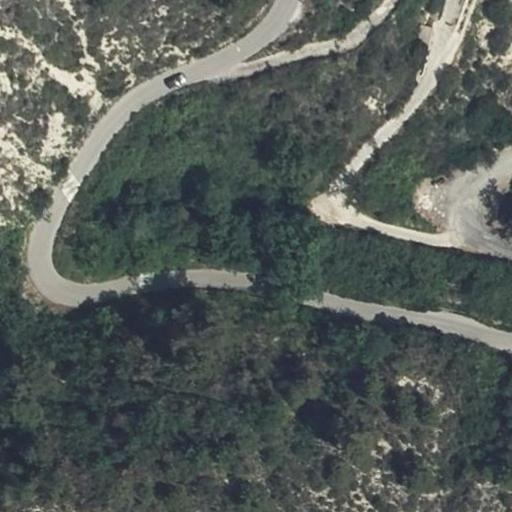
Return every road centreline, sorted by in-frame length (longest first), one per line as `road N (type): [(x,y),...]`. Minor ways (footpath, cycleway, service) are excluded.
road 1 (residential): [(511,342),(220,278),(82,300),(51,293),(32,266),(110,128),(147,96),(267,29),(287,0)]
road 2 (unclassified): [(511,246),(486,241),(464,224),(466,192),(511,165)]
